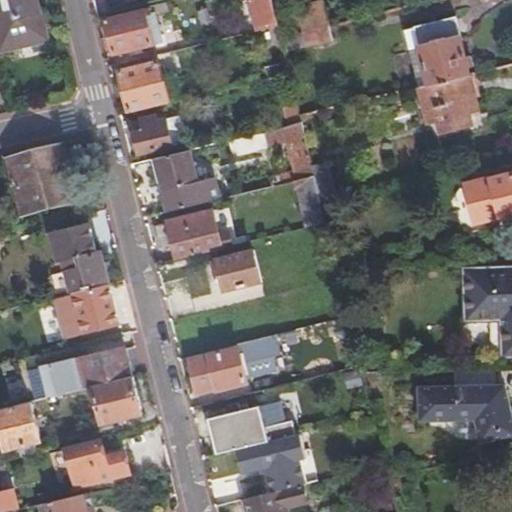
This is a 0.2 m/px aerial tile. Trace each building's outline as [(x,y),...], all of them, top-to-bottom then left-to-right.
[(0,0),(0,52),(45,42),(36,0),(0,0)] [(278,26),(271,0),(250,0),(258,30),(278,26)] [(165,2),(144,8),(144,12),(106,20),(107,24),(105,25),(108,38),(111,37),(115,56),(152,48),(151,40),(159,39),(153,17),(168,13),(165,2)] [(296,17),(300,35),(326,28),(320,4),(304,8),(306,15),(296,17)] [(282,21),(286,38),(300,35),(296,17),(282,21)] [(425,61),(430,83),(469,73),(456,19),(405,32),(413,64),(425,61)] [(280,40),(283,53),(329,42),(326,28),(300,35),(286,38),(280,40)] [(156,60),(118,70),(128,110),(180,97),(174,72),(160,74),(156,60)] [(430,83),(421,85),(430,124),(437,122),(440,133),(473,125),(471,114),(478,112),(469,73),(430,83)] [(301,123),(297,104),(285,107),(290,126),(301,123)] [(166,115),(144,121),(146,130),(136,132),(142,153),(172,146),(166,115)] [(301,123),(290,126),(283,127),(293,169),(276,174),(276,180),(271,182),(273,185),(293,181),(313,175),(301,123)] [(275,145),(270,130),(230,140),(233,154),(275,145)] [(61,146),(7,160),(13,182),(4,184),(10,208),(18,205),(21,211),(73,198),(61,146)] [(196,149),(155,159),(168,211),(228,197),(224,183),(219,185),(218,180),(212,178),(205,180),(196,149)] [(511,172),(490,178),(468,183),(478,225),(500,219),(511,216),(511,172)] [(325,221),(313,175),(293,181),(303,227),(325,221)] [(169,221),(178,258),(231,245),(226,225),(217,227),(213,211),(169,221)] [(71,293),(110,283),(102,253),(97,253),(89,225),(53,234),(60,263),(64,262),(79,259),(80,267),(66,270),(71,293)] [(348,317),(326,226),(259,243),(266,268),(284,264),(290,287),(300,285),(326,279),(328,288),(335,319),(348,317)] [(253,251),(211,263),(215,279),(222,278),(225,292),(261,282),(253,251)] [(511,252),(463,255),(466,322),(501,321),(503,358),(511,357),(511,252)] [(64,262),(66,270),(80,267),(79,259),(64,262)] [(48,275),(53,297),(71,293),(66,270),(48,275)] [(326,279),(300,285),(303,295),(328,288),(326,279)] [(110,287),(75,295),(78,309),(72,310),(78,335),(120,325),(110,287)] [(360,365),(348,317),(335,319),(339,333),(341,341),(297,351),(303,379),(348,368),(360,365)] [(335,319),(329,321),(332,335),(339,333),(335,319)] [(94,386),(132,377),(125,348),(80,359),(86,387),(94,386)] [(236,349),(190,359),(198,392),(243,382),(236,349)] [(365,385),(360,365),(348,368),(353,388),(365,385)] [(492,371),(454,372),(454,387),(419,388),(420,422),(476,420),(482,443),(511,435),(511,414),(505,386),(496,388),(492,371)] [(142,413),(132,377),(94,386),(103,423),(142,413)] [(33,401),(0,408),(0,414),(8,448),(41,440),(33,401)] [(211,418),(218,453),(238,448),(271,440),(263,406),(244,410),(242,405),(240,403),(231,404),(226,407),(227,414),(211,418)] [(271,440),(238,448),(244,473),(258,470),(266,468),(274,492),(285,490),(305,485),(299,461),(305,459),(298,434),(271,440)] [(102,441),(69,450),(77,487),(106,480),(103,465),(107,463),(102,441)] [(25,467),(24,456),(6,460),(8,471),(25,467)] [(0,472),(8,471),(6,460),(0,461),(0,472)] [(258,470),(265,495),(274,492),(266,468),(258,470)] [(265,495),(247,499),(249,511),(289,511),(285,490),(274,492),(265,495)] [(0,495),(0,511),(11,511),(18,511),(20,509),(16,492),(0,495)] [(95,511),(91,492),(39,504),(40,511),(95,511)]
